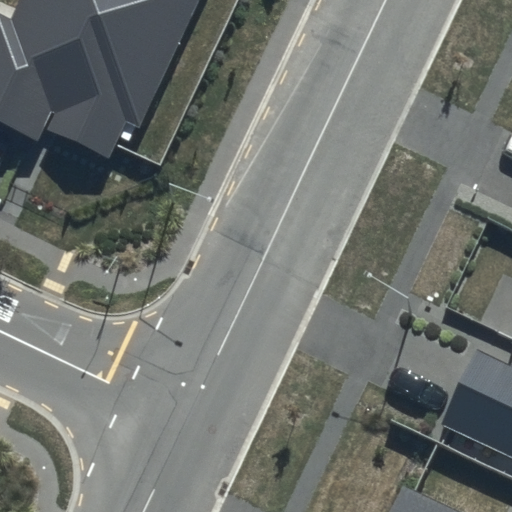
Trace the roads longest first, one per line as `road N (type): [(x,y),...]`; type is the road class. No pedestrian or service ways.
road 1 (tertiary): [(385,0),(187,418)]
road 2 (residential): [(0,332),(187,418)]
